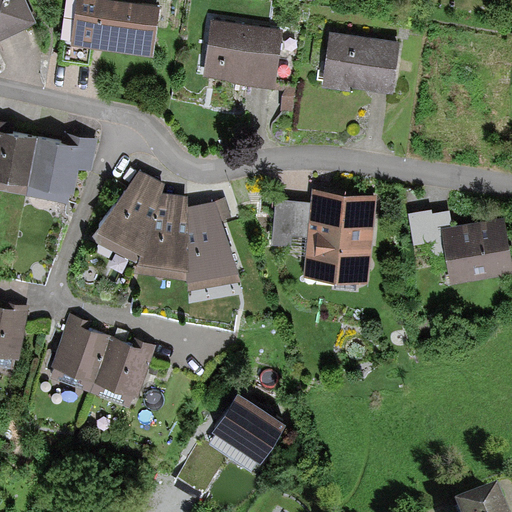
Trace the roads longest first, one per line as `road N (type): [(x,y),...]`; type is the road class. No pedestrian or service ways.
road 1 (residential): [(135,121),(184,164),(209,170),(308,154),(511,177)]
road 2 (residential): [(135,121),(108,155),(53,299)]
road 3 (residential): [(53,299),(204,346)]
road 4 (residential): [(0,86),(135,121)]
